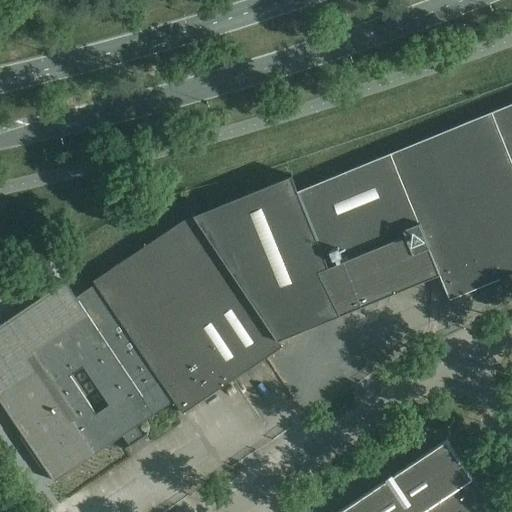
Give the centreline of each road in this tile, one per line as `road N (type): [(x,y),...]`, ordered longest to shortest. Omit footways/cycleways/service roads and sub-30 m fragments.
road 1 (secondary): [(0,139),(199,89),(460,0)]
road 2 (unclassified): [(225,511),(419,378),(464,357)]
road 3 (secondary): [(266,0),(0,75)]
